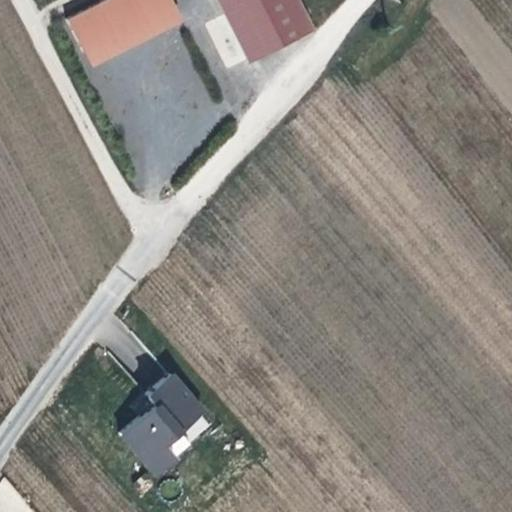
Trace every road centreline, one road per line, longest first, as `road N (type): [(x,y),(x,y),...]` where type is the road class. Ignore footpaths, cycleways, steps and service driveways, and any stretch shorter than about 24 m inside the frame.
road 1 (unclassified): [(0,454),(62,351),(377,0)]
road 2 (track): [(156,246),(27,0)]
